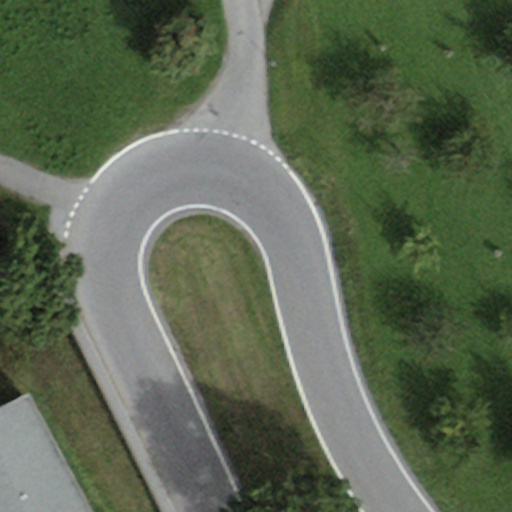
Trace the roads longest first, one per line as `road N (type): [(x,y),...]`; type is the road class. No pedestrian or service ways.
road 1 (tertiary): [(406,511),(373,469),(273,203),(231,178)]
road 2 (tertiary): [(116,219),(102,260),(115,326),(208,511)]
road 3 (residential): [(231,178),(241,0)]
road 4 (tertiary): [(231,178),(171,176),(132,195),(116,219)]
road 5 (residential): [(0,170),(116,219)]
